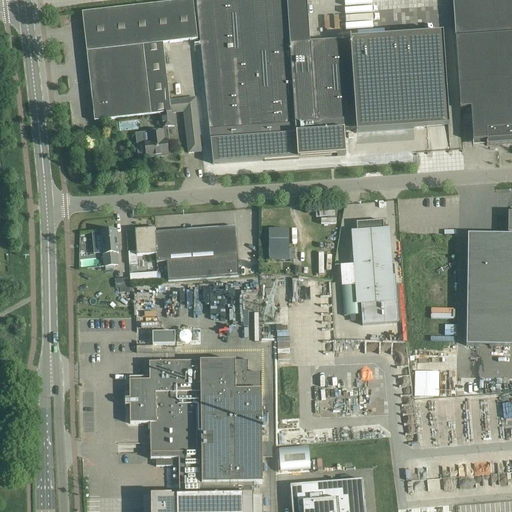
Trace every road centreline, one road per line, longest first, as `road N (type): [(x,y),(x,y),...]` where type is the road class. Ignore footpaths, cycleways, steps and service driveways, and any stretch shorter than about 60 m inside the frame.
road 1 (unclassified): [(46,206),(511,174)]
road 2 (tertiary): [(24,8),(46,206)]
road 3 (unknown): [(511,444),(406,448),(393,382)]
road 4 (tertiary): [(46,206),(50,371)]
road 5 (tertiary): [(63,511),(59,397),(50,371)]
road 6 (tertiary): [(50,371),(42,395),(44,511)]
